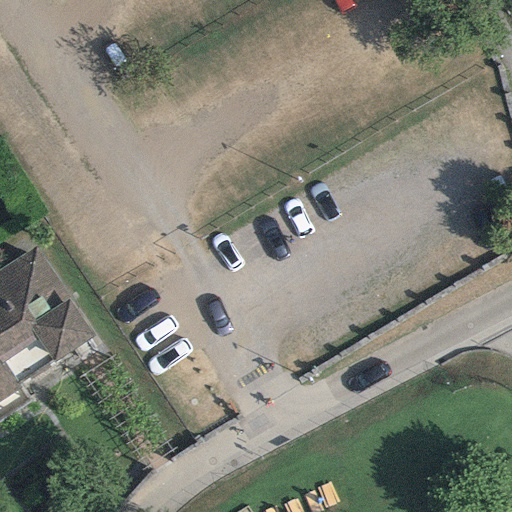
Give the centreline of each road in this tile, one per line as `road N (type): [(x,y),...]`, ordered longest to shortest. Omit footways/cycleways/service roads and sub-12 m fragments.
road 1 (unclassified): [(510,313),(245,441)]
road 2 (residential): [(245,441),(143,511)]
